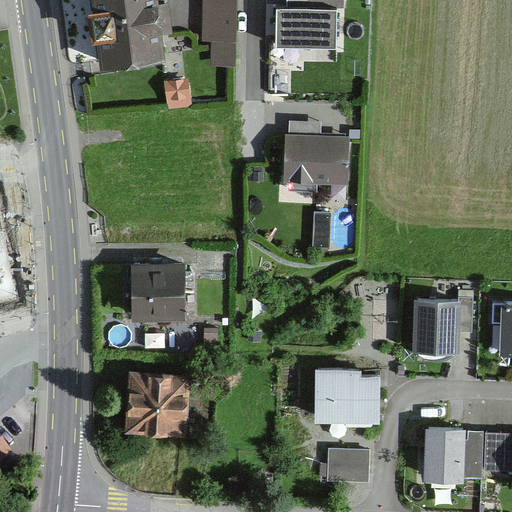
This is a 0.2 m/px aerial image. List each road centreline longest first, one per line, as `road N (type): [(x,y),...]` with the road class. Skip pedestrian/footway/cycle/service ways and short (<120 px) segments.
road 1 (secondary): [(58,503),(61,208),(34,0)]
road 2 (residential): [(384,511),(400,406),(450,388),(511,391)]
road 3 (residential): [(58,503),(185,511)]
